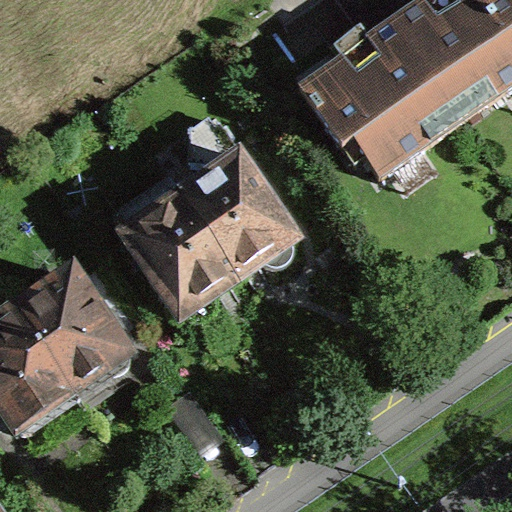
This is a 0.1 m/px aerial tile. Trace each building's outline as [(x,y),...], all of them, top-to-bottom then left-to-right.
[(511,0),(431,0),(299,91),(342,153),(354,146),(379,183),(430,147),(511,90),(511,0)] [(182,201),(237,281),(246,275),(262,264),(265,267),(268,270),(272,271),(277,271),(281,270),(285,268),(288,266),(291,262),(293,258),(293,253),(293,248),(291,244),(295,241),(210,118),(189,132),(188,170),(169,183),(182,201)] [(216,302),(214,297),(225,290),(237,281),(182,201),(124,240),(180,321),(185,317),(188,320),(191,322),(195,324),(199,325),(203,324),(207,323),(210,321),(213,318),(216,313),(217,308),(216,302)] [(15,311),(73,396),(84,388),(105,374),(108,376),(112,377),(115,377),(119,377),(122,375),(125,373),(127,370),(129,367),(129,362),(128,358),(131,356),(80,281),(51,300),(45,290),(15,311)] [(58,406),(73,396),(15,311),(0,320),(0,413),(15,435),(18,433),(22,435),(25,436),(29,436),(33,435),(37,433),(40,431),(42,427),(43,424),(43,420),(43,416),(58,406)]
